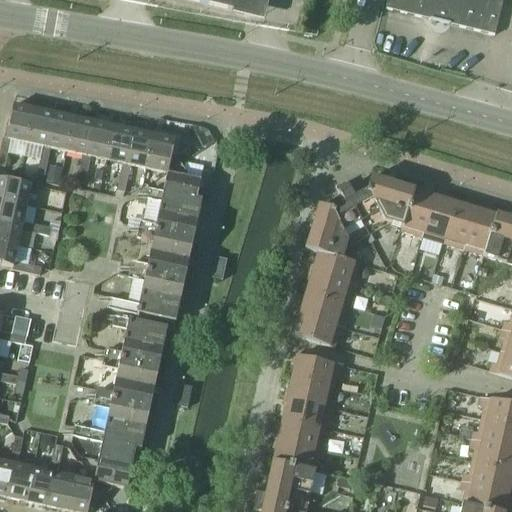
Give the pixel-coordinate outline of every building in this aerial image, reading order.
[(179,0),(246,16),(251,13),(252,14),(254,14),(255,14),(256,14),(257,13),(257,12),(258,11),(258,10),(258,9),(263,6),(263,0),(179,0)] [(493,37),(502,0),(386,0),(384,11),(429,21),(429,22),(448,27),(449,26),(493,37)] [(25,146),(33,112),(12,108),(5,141),(2,140),(0,147),(0,154),(7,156),(9,142),(25,146)] [(45,150),(52,116),(33,112),(25,146),(41,149),(45,150)] [(65,154),(72,121),(52,116),(45,150),(41,149),(39,163),(46,164),(49,151),(65,154)] [(85,158),(92,125),(72,121),(65,154),(81,158),(85,158)] [(105,163),(112,129),(92,125),(85,158),(81,158),(78,171),(86,173),(89,159),(105,163)] [(125,167),(132,133),(112,129),(105,163),(121,166),(125,167)] [(145,171),(152,138),(132,133),(125,167),(121,166),(118,180),(126,181),(129,168),(145,171)] [(210,146),(203,135),(196,139),(203,151),(210,146)] [(170,157),(173,142),(152,138),(145,171),(166,176),(170,157)] [(210,146),(203,151),(199,154),(205,164),(216,156),(210,146)] [(179,167),(173,158),(170,157),(166,176),(179,167)] [(43,178),(46,164),(39,163),(36,176),(43,178)] [(185,176),(179,167),(166,176),(184,179),(185,176)] [(83,186),(86,173),(78,171),(75,185),(83,186)] [(195,202),(199,182),(184,179),(166,176),(161,195),(161,196),(195,203),(195,202)] [(123,195),(126,181),(118,180),(115,193),(123,195)] [(401,230),(412,193),(369,180),(366,192),(352,200),(344,185),(334,190),(342,205),(329,212),(316,209),(303,252),(316,256),(316,255),(341,262),(345,250),(389,226),(400,230),(401,230)] [(0,203),(25,209),(29,188),(0,181),(0,203)] [(174,325),(191,244),(200,203),(195,202),(195,203),(161,196),(161,195),(148,192),(146,201),(159,204),(154,228),(139,225),(136,241),(151,244),(146,268),(130,265),(127,280),(142,284),(137,308),(108,302),(106,311),(174,325)] [(434,197),(420,192),(419,195),(412,193),(401,230),(400,230),(399,234),(420,241),(434,197)] [(447,201),(434,197),(420,241),(441,247),(454,205),(447,203),(447,201)] [(129,218),(132,200),(121,206),(118,221),(121,225),(123,228),(132,230),(134,219),(129,218)] [(21,225),(25,209),(0,203),(0,224),(20,229),(20,233),(33,235),(35,228),(21,225)] [(475,209),(461,205),(461,207),(454,205),(441,247),(461,253),(475,209)] [(489,213),(475,209),(461,253),(482,259),(495,217),(488,215),(489,213)] [(511,222),(504,220),(495,217),(482,259),(511,268),(511,222)] [(0,245),(16,249),(20,233),(20,229),(0,224),(0,245)] [(47,238),(48,231),(35,228),(33,235),(47,238)] [(13,265),(16,249),(0,245),(0,267),(11,269),(11,272),(24,275),(26,267),(13,265)] [(51,256),(53,248),(42,245),(40,254),(51,256)] [(354,280),(358,267),(341,262),(316,255),(316,256),(312,269),(309,268),(307,275),(357,290),(359,282),(354,280)] [(221,282),(225,262),(215,260),(211,280),(221,282)] [(38,278),(40,270),(26,267),(24,275),(38,278)] [(354,298),(357,290),(307,275),(305,282),(307,283),(303,296),(345,309),(349,296),(354,298)] [(342,322),(345,309),(303,296),(299,310),(297,309),(295,316),(344,331),(347,323),(342,322)] [(511,313),(507,326),(502,325),(500,333),(511,336),(511,313)] [(0,334),(0,324),(2,317),(0,316),(0,342),(10,345),(11,337),(0,334)] [(342,339),(344,331),(295,316),(293,324),(295,324),(291,339),(333,351),(337,338),(342,339)] [(139,453),(161,353),(165,331),(113,320),(111,329),(125,332),(120,356),(104,353),(103,359),(101,368),(116,372),(111,396),(96,393),(93,408),(108,411),(103,436),(88,433),(86,442),(101,445),(101,444),(134,451),(134,452),(139,453)] [(511,336),(500,333),(498,341),(502,342),(499,355),(511,358),(511,336)] [(23,348),(24,342),(25,340),(11,337),(10,345),(23,348)] [(28,365),(30,355),(21,353),(18,363),(28,365)] [(511,358),(499,355),(495,368),(490,366),(487,375),(511,382),(511,358)] [(340,378),(342,369),(292,358),(290,366),(293,367),(290,380),(332,390),(335,377),(340,378)] [(15,387),(16,380),(3,377),(1,385),(15,387)] [(329,403),(332,390),(290,380),(286,394),(284,394),(282,401),(332,412),(334,404),(329,403)] [(186,410),(190,390),(180,387),(176,408),(186,410)] [(511,407),(479,400),(477,409),(482,410),(479,423),(511,430),(511,407)] [(331,420),(332,412),(282,401),(281,408),(283,409),(280,423),(323,432),(326,419),(331,420)] [(320,445),(323,432),(280,423),(277,436),(275,436),(273,443),(323,454),(325,446),(320,445)] [(511,430),(479,423),(476,436),(471,435),(469,443),(511,452),(511,430)] [(86,442),(88,433),(73,429),(71,438),(86,442)] [(19,454),(21,441),(14,439),(11,453),(19,454)] [(321,462),(323,454),(273,443),(271,450),(274,451),(271,465),(313,474),(316,461),(321,462)] [(511,452),(469,443),(468,451),(473,452),(470,465),(511,474),(511,452)] [(130,471),(134,452),(134,451),(101,444),(101,445),(97,464),(130,471)] [(58,463),(61,449),(54,448),(51,461),(58,463)] [(0,499),(5,500),(12,467),(16,468),(19,454),(11,453),(8,466),(0,464),(0,499)] [(44,509),(52,475),(56,476),(58,463),(51,461),(48,475),(32,471),(25,505),(44,509)] [(125,492),(130,471),(97,464),(92,484),(101,498),(106,495),(107,488),(125,492)] [(304,511),(313,474),(271,465),(263,499),(255,497),(251,511),(304,511)] [(511,476),(511,474),(470,465),(467,478),(462,477),(460,485),(510,496),(511,489),(509,488),(511,476)] [(25,505),(32,471),(16,468),(12,467),(5,500),(25,505)] [(64,511),(72,480),(56,476),(52,475),(44,509),(58,511),(64,511)] [(96,501),(101,498),(92,484),(72,480),(64,511),(86,511),(89,499),(96,501)] [(335,489),(348,492),(350,483),(337,480),(335,489)] [(510,496),(460,485),(458,493),(463,494),(460,507),(481,511),(504,511),(506,503),(508,503),(510,496)] [(436,502),(423,499),(421,508),(434,511),(436,502)]
